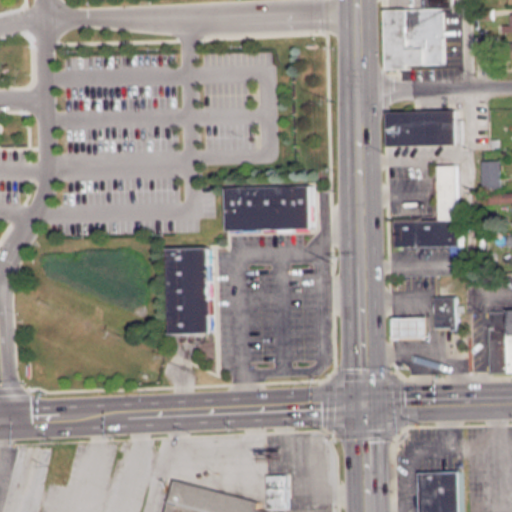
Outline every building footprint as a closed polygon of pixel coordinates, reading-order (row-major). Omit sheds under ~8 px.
[(388,7),(426,6),(425,0),(453,0),(454,5),(443,5),(444,61),(409,62),(410,66),(389,66),(388,7)] [(511,31),(511,13),(511,24),(503,24),(504,32),(511,31)] [(390,111),(391,145),(460,143),(459,109),(390,111)] [(482,188),(501,187),(500,160),(482,160),(482,188)] [(439,164),(441,219),(456,218),(454,163),(439,164)] [(317,187),(318,193),(318,229),(235,231),(234,189),(317,187)] [(511,201),(511,191),(488,193),(488,203),(511,201)] [(395,220),(396,247),(465,245),(464,218),(456,218),(441,219),(395,220)] [(171,249),(174,333),(217,332),(215,249),(171,249)] [(435,295),(437,327),(460,326),(458,294),(435,295)] [(511,309),(490,310),(491,370),(511,369),(511,309)] [(428,316),(394,317),(395,337),(429,336),(428,316)] [(422,472),(422,511),(462,511),(462,471),(422,472)] [(268,475),(269,508),(288,508),(287,474),(268,475)] [(176,479),(167,511),(272,511),(273,509),(268,507),(261,505),(262,500),(176,479)]
